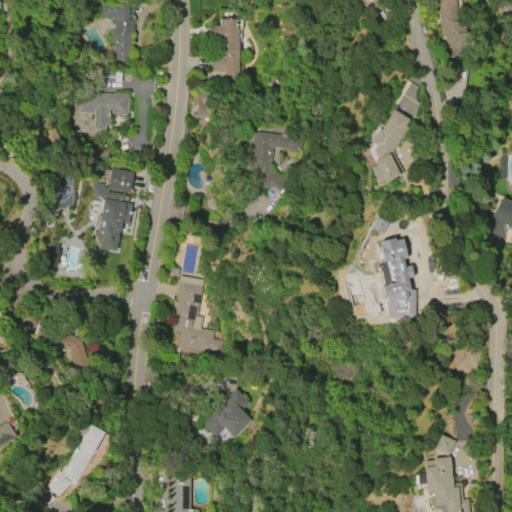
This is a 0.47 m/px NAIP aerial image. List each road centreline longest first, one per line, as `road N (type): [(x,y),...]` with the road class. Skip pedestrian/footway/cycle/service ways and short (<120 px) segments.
road 1 (residential): [(508,0),(421,23),(451,201),(501,315),(498,511)]
road 2 (residential): [(178,0),(176,95),(139,300),(138,511)]
road 3 (residential): [(139,300),(63,304),(24,287),(17,248),(28,209),(25,180),(0,170)]
